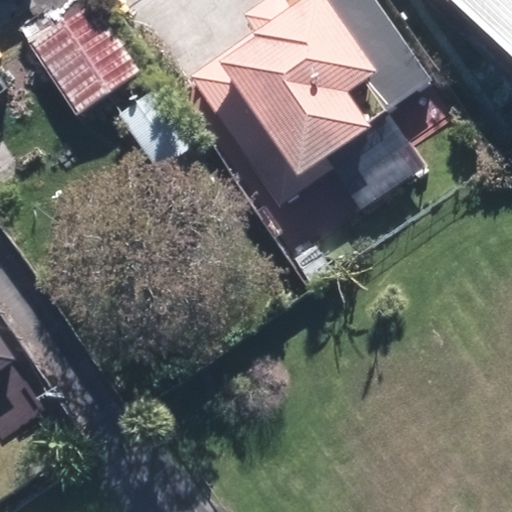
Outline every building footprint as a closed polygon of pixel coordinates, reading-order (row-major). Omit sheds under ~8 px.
[(311,0),(305,0),(187,81),(266,196),(355,136),(332,102),(366,79),(311,0)] [(511,0),(420,0),(511,86),(511,0)] [(95,4),(24,48),(71,122),(141,78),(95,4)] [(148,84),(108,111),(152,176),(192,149),(148,84)] [(0,376),(12,368),(0,350),(0,376)]
